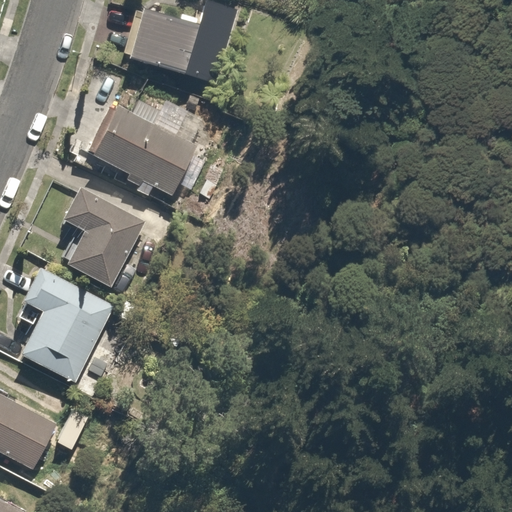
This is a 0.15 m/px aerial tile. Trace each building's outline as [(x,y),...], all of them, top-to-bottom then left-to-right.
[(217,85),(239,10),(205,0),(203,0),(196,24),(142,8),(127,59),(217,85)] [(173,197),(198,147),(114,104),(88,154),(126,174),(122,181),(137,189),(141,180),(173,197)] [(109,286),(143,224),(78,189),(61,220),(83,231),(66,263),(109,286)] [(74,384),(114,308),(39,270),(22,302),(42,312),(20,356),(74,384)] [(0,452),(32,469),(55,424),(0,395),(0,452)] [(0,511),(21,511),(0,501),(0,511)]
